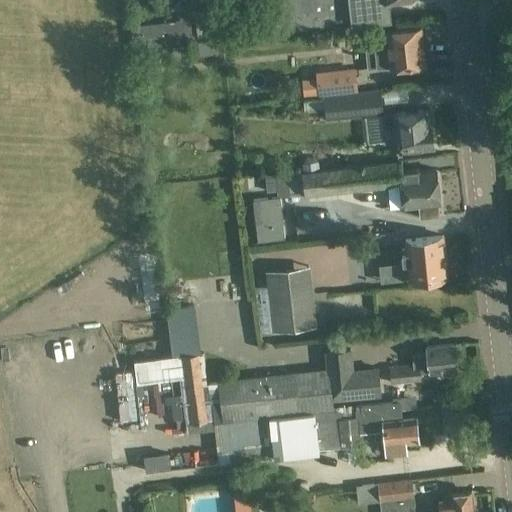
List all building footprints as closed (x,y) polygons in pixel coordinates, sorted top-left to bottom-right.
[(290,0),(294,29),(391,18),(388,0),(290,0)] [(198,40),(211,39),(220,38),(217,7),(194,10),(195,15),(191,15),(191,20),(132,27),(134,48),(198,40)] [(260,10),(233,13),(236,37),(263,34),(260,10)] [(389,46),(378,47),(380,63),(390,62),(391,67),(425,63),(421,26),(409,27),(408,23),(399,24),(399,28),(387,29),(389,46)] [(213,55),(211,39),(198,40),(199,57),(213,55)] [(353,68),(317,71),(320,96),(356,92),(353,68)] [(377,94),(355,96),(357,113),(379,110),(377,94)] [(394,117),(383,119),(385,140),(396,139),(397,152),(433,148),(429,109),(393,113),(394,117)] [(303,172),(289,173),(288,174),(290,196),(388,185),(403,183),(402,169),(401,161),(374,164),(320,170),(303,172)] [(403,183),(388,185),(391,208),(418,205),(420,218),(439,216),(438,203),(439,203),(436,170),(419,171),(419,167),(402,169),(403,183)] [(290,196),(288,174),(264,176),(266,193),(277,192),(278,197),(280,197),(290,196)] [(280,197),(278,197),(253,200),(258,242),(285,239),(280,197)] [(356,234),(361,265),(383,261),(378,230),(356,234)] [(406,248),(402,248),(404,263),(408,263),(409,279),(420,278),(447,275),(443,236),(405,240),(406,248)] [(308,267),(268,272),(276,332),(276,333),(293,330),(301,329),(314,328),(308,267)] [(427,354),(413,355),(414,367),(420,366),(420,372),(429,371),(429,372),(458,369),(455,344),(426,348),(427,354)] [(380,394),(380,386),(378,369),(378,368),(353,371),(351,350),(327,352),(327,353),(331,400),(355,398),(355,396),(380,394)] [(203,353),(178,356),(187,424),(212,421),(210,404),(212,404),(214,423),(223,422),(223,423),(219,424),(221,438),(240,436),(242,447),(265,444),(270,443),(271,454),(320,448),(317,414),(316,413),(303,414),(303,415),(302,412),(298,375),(222,382),(222,381),(218,381),(218,382),(207,384),(203,353)] [(409,365),(378,369),(380,386),(411,383),(409,365)] [(340,412),(317,414),(320,448),(320,450),(343,448),(385,444),(386,454),(407,452),(406,443),(419,442),(417,417),(381,421),(380,405),(343,409),(343,417),(341,418),(340,412)] [(146,472),(171,469),(169,452),(144,455),(146,472)] [(412,479),(377,483),(380,502),(414,498),(412,479)] [(441,511),(473,511),(471,492),(451,494),(452,501),(441,502),(441,511)]
